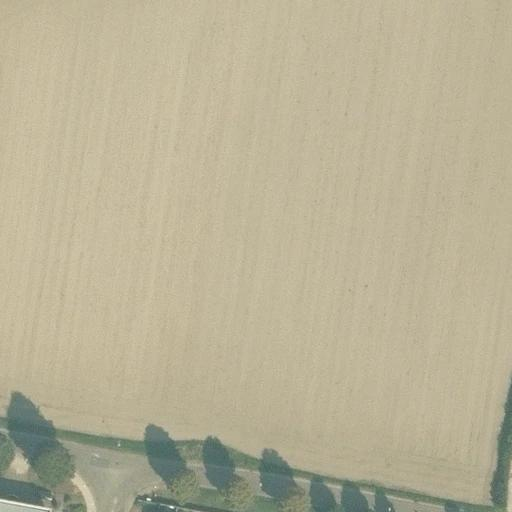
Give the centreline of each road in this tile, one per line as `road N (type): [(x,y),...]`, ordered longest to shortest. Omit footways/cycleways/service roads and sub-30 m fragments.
road 1 (unclassified): [(386,511),(121,466)]
road 2 (unclassified): [(121,466),(0,442)]
